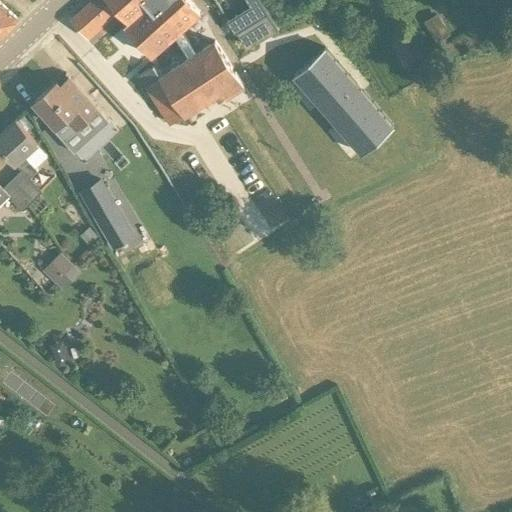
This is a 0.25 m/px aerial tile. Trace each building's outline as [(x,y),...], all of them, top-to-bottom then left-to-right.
[(109,0),(119,12),(127,21),(123,24),(129,30),(151,55),(174,34),(189,58),(197,53),(181,28),(200,11),(190,0),(109,0)] [(0,33),(1,34),(17,18),(0,2),(0,33)] [(269,13),(237,33),(247,48),(279,28),(269,13)] [(451,36),(437,13),(424,21),(438,44),(451,36)] [(391,44),(405,58),(417,47),(403,33),(391,44)] [(155,65),(139,75),(171,124),(221,91),(225,98),(244,86),(215,41),(197,53),(189,58),(162,76),(155,65)] [(325,48),(293,76),(361,153),(393,125),(325,48)] [(102,113),(98,109),(76,85),(66,94),(56,82),(34,102),(55,125),(51,129),(66,146),(102,113)] [(0,147),(21,170),(12,179),(33,201),(43,191),(30,177),(36,171),(33,168),(46,157),(35,145),(38,143),(16,119),(0,132),(0,147)] [(299,187),(301,194),(306,192),(296,150),(273,156),(282,191),(299,187)] [(135,235),(101,178),(79,191),(113,248),(135,235)] [(0,203),(8,195),(23,210),(32,219),(37,214),(28,205),(33,201),(12,179),(3,188),(0,185),(0,203)] [(97,236),(89,226),(80,234),(88,244),(97,236)] [(81,271),(73,264),(56,282),(64,290),(81,271)] [(70,361),(67,342),(55,343),(58,363),(70,361)] [(20,451),(6,443),(0,454),(0,458),(12,465),(20,451)]
